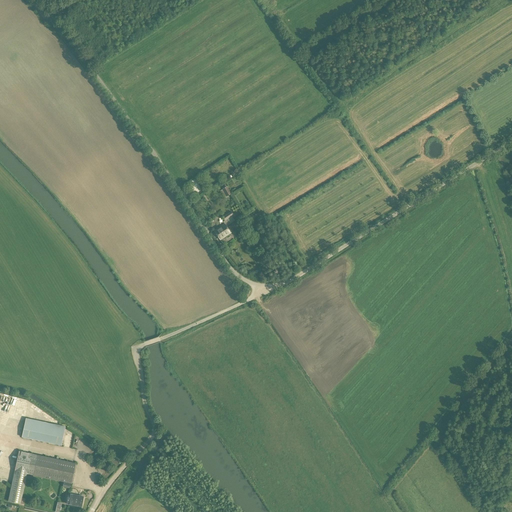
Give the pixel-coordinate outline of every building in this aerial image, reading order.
[(226,187),(226,185),(222,187),(223,189),(222,189),(227,196),(231,194),(227,186),(226,187)] [(220,240),(231,233),(226,226),(235,221),(232,216),(234,215),(231,211),(222,217),(225,221),(223,222),(224,224),(213,230),(220,240)] [(21,437),(61,446),(65,430),(25,421),(21,437)] [(71,483),(72,480),(76,463),(31,454),(19,451),(8,501),(20,504),(27,474),(71,483)] [(83,497),(69,494),(66,504),(81,507),(83,497)]
